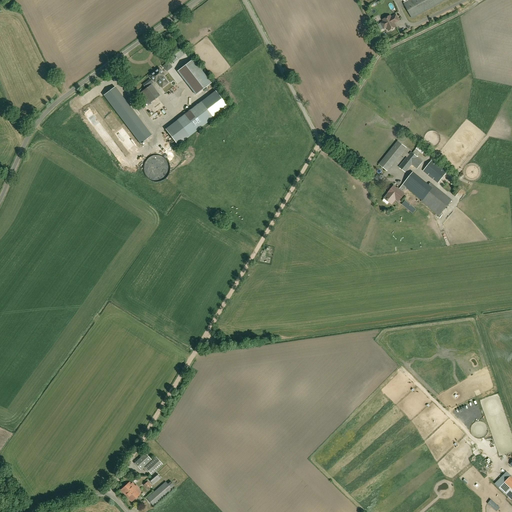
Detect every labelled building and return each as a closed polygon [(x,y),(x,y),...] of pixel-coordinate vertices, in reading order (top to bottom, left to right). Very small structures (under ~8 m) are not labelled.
[(409,0),(404,3),(412,18),(445,0),(409,0)] [(384,21),(381,23),(384,29),(387,27),(389,31),(391,30),(392,30),(393,30),(394,29),(394,28),(396,27),(394,23),(395,22),(399,21),(396,15),(391,18),(390,16),(383,20),(384,21)] [(196,95),(211,83),(193,59),(177,71),(196,95)] [(164,74),(159,69),(159,68),(159,69),(150,75),(150,76),(154,82),(155,82),(156,81),(162,88),(168,83),(163,76),(164,75),(164,74)] [(143,85),(146,88),(153,83),(150,79),(143,85)] [(149,86),(141,92),(149,103),(157,97),(149,86)] [(140,143),(151,135),(116,88),(105,96),(140,143)] [(178,145),(189,136),(213,118),(201,102),(177,120),(165,129),(178,145)] [(408,154),(404,150),(406,148),(398,141),(379,164),(387,170),(387,171),(402,153),(407,157),(399,167),(405,172),(408,169),(412,164),(417,169),(423,161),(417,156),(413,153),(411,152),(409,154),(408,154)] [(162,183),(169,179),(171,174),(172,171),(173,169),(172,166),(167,156),(167,154),(160,151),(156,150),(147,154),(144,160),(142,167),(147,175),(146,178),(148,182),(154,185),(157,186),(159,185),(159,186),(162,183)] [(433,159),(423,171),(428,175),(432,171),(437,175),(433,179),(438,183),(447,172),(433,159)] [(432,171),(428,175),(433,179),(437,175),(432,171)] [(413,172),(411,174),(411,175),(415,178),(411,182),(423,192),(424,191),(428,194),(430,190),(427,188),(429,185),(413,172)] [(385,197),(383,201),(387,204),(389,202),(392,204),(396,199),(399,201),(405,194),(402,192),(406,188),(408,189),(422,200),(421,201),(439,216),(452,200),(431,183),(428,186),(427,188),(430,190),(428,194),(424,191),(423,192),(411,182),(415,178),(411,175),(411,174),(399,189),(398,188),(397,189),(394,186),(388,192),(389,193),(385,197)] [(140,470),(152,460),(145,453),(134,463),(140,470)] [(163,465),(156,457),(144,467),(152,475),(163,465)] [(511,477),(511,476),(511,475),(507,471),(495,484),(511,500),(511,499),(511,477)] [(161,478),(157,474),(149,480),(153,484),(161,478)] [(171,481),(167,484),(166,482),(147,499),(153,506),(172,489),(175,486),(171,481)] [(136,485),(134,487),(129,482),(121,490),(131,502),(140,494),(136,490),(139,488),(136,485)]
